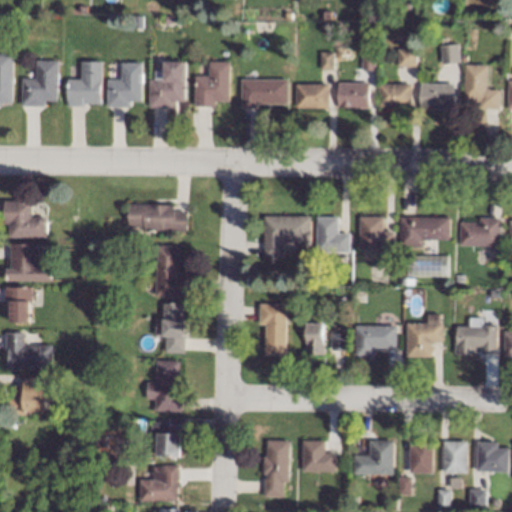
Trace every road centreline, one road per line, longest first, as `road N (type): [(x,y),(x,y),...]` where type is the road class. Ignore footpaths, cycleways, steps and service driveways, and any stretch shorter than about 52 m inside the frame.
road 1 (residential): [(511,163),(0,158)]
road 2 (residential): [(232,162),(219,511)]
road 3 (residential): [(511,399),(224,397)]
